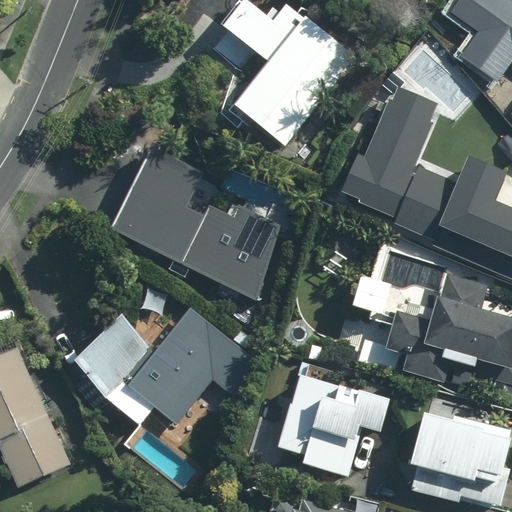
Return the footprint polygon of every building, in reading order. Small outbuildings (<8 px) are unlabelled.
[(299,29),(264,0),(248,0),(233,19),(278,56),(242,99),(291,139),(365,49),(316,9),(299,29)] [(459,0),(451,11),(479,31),(460,57),(496,83),(511,61),(511,111),(511,114),(511,1),(510,0),(459,0)] [(361,149),(344,191),(399,213),(394,226),(511,272),(511,202),(504,199),(511,177),(511,172),(473,157),(463,181),(420,165),(444,103),(397,84),(370,152),(361,149)] [(208,166),(160,143),(121,225),(259,290),(290,225),(245,204),(240,213),(217,203),(212,214),(190,204),(208,166)] [(361,306),(403,318),(396,344),(416,349),(411,367),(451,378),(455,363),(511,378),(511,309),(489,303),(494,284),(448,271),(442,290),(371,271),(361,306)] [(266,361),(199,305),(135,380),(184,421),(221,377),(239,392),(266,361)] [(79,462),(27,343),(0,355),(0,437),(6,435),(28,484),(79,462)] [(356,472),(372,421),(387,426),(397,396),(311,369),(289,442),(315,450),(312,459),(356,472)] [(468,498),(470,490),(510,500),(511,490),(511,425),(436,407),(418,477),(421,478),(419,486),(468,498)] [(303,511),(359,511),(360,509),(308,495),(303,511)]
